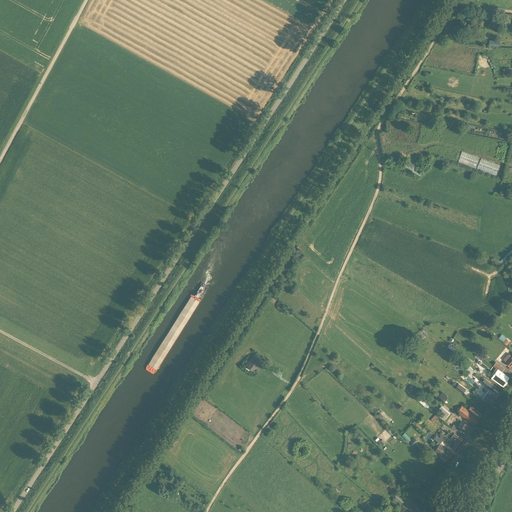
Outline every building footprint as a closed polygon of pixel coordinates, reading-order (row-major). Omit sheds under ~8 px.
[(449,345),(447,347),(457,354),(458,352),(449,345)] [(511,355),(511,356),(509,354),(503,360),(510,367),(511,365),(511,355)] [(259,363),(262,360),(258,356),(255,360),(252,357),(246,365),(253,372),(260,364),(259,363)] [(501,372),(505,368),(496,362),(493,366),(496,368),(497,369),(501,372)] [(501,372),(497,369),(491,378),(504,387),(508,382),(507,381),(509,378),(501,372)] [(495,387),(488,381),(485,380),(482,383),(485,386),(492,391),(488,395),(484,401),(491,406),(495,400),(500,393),(494,389),(495,387)] [(455,388),(462,394),(466,389),(458,384),(455,388)] [(436,393),(433,397),(441,403),(448,395),(447,394),(448,393),(445,391),(447,389),(442,385),(440,388),(438,387),(434,392),(436,393)] [(428,407),(419,399),(417,400),(428,409),(428,407)] [(444,420),(450,413),(442,406),(435,413),(444,420)] [(482,414),(471,406),(467,410),(461,406),(456,412),(473,426),(478,420),(482,414)] [(377,416),(389,426),(392,423),(380,413),(377,416)] [(471,428),(464,423),(460,430),(467,435),(471,428)] [(404,433),(402,436),(407,442),(410,439),(404,433)] [(459,437),(454,433),(450,439),(455,442),(454,445),(451,443),(450,444),(445,440),(447,437),(442,434),(439,438),(442,441),(452,448),(457,452),(465,440),(459,436),(459,437)] [(447,460),(452,453),(440,444),(442,441),(439,438),(436,436),(433,439),(438,443),(431,452),(440,458),(441,456),(447,460)] [(382,446),(386,442),(383,439),(381,440),(378,437),(376,439),(382,446)] [(400,504),(402,502),(403,503),(405,500),(396,494),(394,496),(395,497),(394,499),(400,504)] [(416,511),(420,511),(424,508),(419,503),(414,509),(416,511)]
